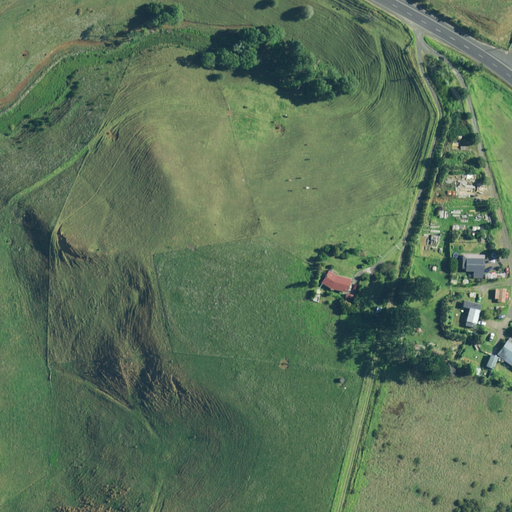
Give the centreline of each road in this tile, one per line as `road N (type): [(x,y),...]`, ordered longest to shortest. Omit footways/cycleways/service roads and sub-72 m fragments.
road 1 (track): [(341,511),(391,311)]
road 2 (primary): [(388,0),(511,75)]
